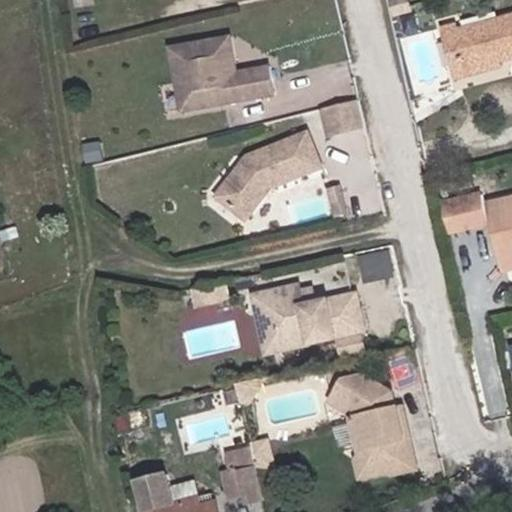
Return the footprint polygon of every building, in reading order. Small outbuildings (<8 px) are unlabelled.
[(411,0),(394,0),(397,13),(414,10),(411,0)] [(462,64),(494,58),(511,53),(511,15),(452,29),(462,64)] [(462,64),(452,29),(442,31),(453,76),(495,66),(494,58),(462,64)] [(227,38),(166,48),(176,112),(270,97),(265,69),(232,74),(227,71),(226,65),(231,64),(227,38)] [(324,111),(328,129),(362,119),(357,101),(324,111)] [(364,129),(362,119),(328,129),(330,137),(364,129)] [(310,131),(250,154),(218,195),(249,218),(274,185),(279,184),(324,165),(310,131)] [(313,196),(303,199),(308,225),(319,222),(313,196)] [(482,198),(446,205),(451,232),(488,223),(482,198)] [(511,198),(493,203),(506,268),(511,267),(511,198)] [(370,282),(397,276),(391,249),(364,255),(370,282)] [(316,280),(305,283),(310,302),(321,299),(316,280)] [(305,283),(259,295),(274,351),(332,335),(337,357),(373,348),(367,326),(371,325),(361,289),(321,299),(310,302),(305,283)] [(226,285),(198,292),(203,312),(231,304),(226,285)] [(365,378),(345,383),(329,404),(352,420),(350,421),(357,452),(360,452),(357,460),(361,476),(392,469),(391,461),(416,455),(412,440),(408,441),(400,409),(398,410),(394,394),(365,378)] [(232,390),(213,395),(217,415),(227,413),(234,400),(232,390)] [(416,455),(391,461),(393,473),(419,468),(416,455)] [(249,511),(251,511),(267,508),(257,460),(233,465),(236,481),(229,483),(235,507),(247,504),(249,511)] [(141,483),(148,511),(220,511),(218,502),(202,507),(200,499),(177,504),(170,476),(141,483)]
